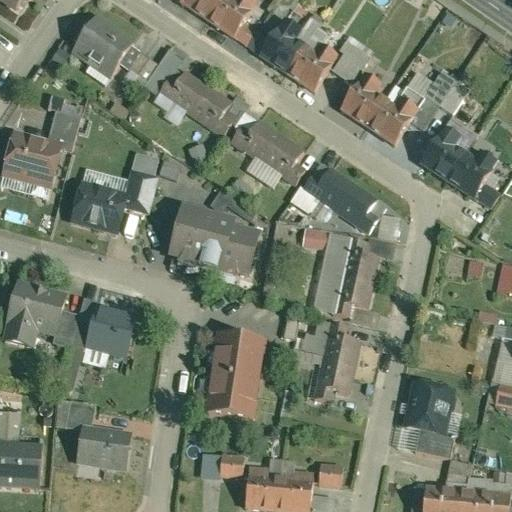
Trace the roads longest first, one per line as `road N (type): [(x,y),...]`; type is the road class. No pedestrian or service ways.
road 1 (residential): [(147,0),(409,177),(416,190),(356,511)]
road 2 (residential): [(0,230),(173,283),(153,511)]
